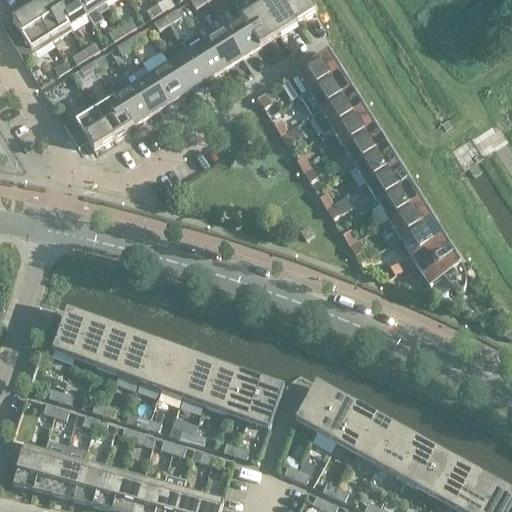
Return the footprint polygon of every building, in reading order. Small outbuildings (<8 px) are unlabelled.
[(88,19),(76,0),(51,0),(51,1),(72,34),(73,33),(71,29),(88,19)] [(101,0),(76,0),(88,19),(94,29),(95,28),(103,23),(100,17),(107,13),(109,12),(106,7),(101,0)] [(207,5),(204,0),(199,0),(192,5),(196,12),(207,5)] [(298,28),(280,0),(265,0),(258,5),(279,39),(298,28)] [(317,16),(307,0),(280,0),(298,28),(317,16)] [(51,1),(33,12),(54,46),(72,34),(51,1)] [(158,8),(163,16),(174,9),(169,1),(158,8)] [(279,39),(258,5),(240,16),(261,51),(279,39)] [(152,23),(163,16),(158,8),(147,15),(152,23)] [(54,46),(33,12),(13,24),(19,33),(9,39),(24,64),(54,46)] [(166,21),(170,28),(182,21),(177,14),(166,21)] [(261,51),(240,16),(238,17),(241,22),(224,33),(243,62),(261,51)] [(170,28),(166,21),(155,28),(159,35),(170,28)] [(121,31),(126,39),(137,32),(132,24),(121,31)] [(115,46),(126,39),(121,31),(110,38),(115,46)] [(243,62),(224,33),(206,44),(225,74),(243,62)] [(182,47),(188,56),(206,85),(225,74),(206,44),(201,36),(182,47)] [(129,44),(133,51),(145,44),(140,37),(129,44)] [(133,51),(129,44),(118,51),(122,58),(133,51)] [(84,54),(89,62),(100,55),(96,47),(84,54)] [(78,69),(89,62),(84,54),(73,61),(78,69)] [(161,55),(143,66),(145,69),(169,108),(187,97),(169,67),(161,55)] [(206,85),(188,56),(169,67),(187,97),(206,85)] [(341,77),(329,58),(288,84),(300,103),(301,102),(341,77)] [(92,67),(97,74),(108,67),(103,60),(92,67)] [(66,65),(54,72),(59,80),(71,73),(66,65)] [(97,74),(92,67),(81,74),(86,81),(97,74)] [(145,69),(126,81),(132,90),(151,120),(169,108),(145,69)] [(341,77),(301,102),(313,120),(353,96),(341,77)] [(126,81),(108,92),(112,98),(132,131),(151,120),(132,90),(126,81)] [(324,139),(333,133),(364,114),(353,96),(313,120),(324,139)] [(93,109),(114,143),(132,131),(112,98),(93,109)] [(258,102),(265,113),(272,108),(266,98),(258,102)] [(114,143),(93,109),(64,127),(79,152),(89,146),(95,155),(114,143)] [(333,133),(344,152),(376,132),(364,114),(333,133)] [(275,129),(281,140),(289,135),(282,125),(275,129)] [(344,152),(356,170),(387,151),(376,132),(344,152)] [(289,135),(281,140),(288,150),(295,145),(289,135)] [(356,170),(367,189),(399,169),(387,151),(356,170)] [(298,166),(304,176),(312,172),(305,161),(298,166)] [(367,189),(379,207),(410,188),(399,169),(367,189)] [(312,172),(304,176),(311,187),(318,182),(312,172)] [(379,207),(390,226),(422,206),(410,188),(379,207)] [(321,203),(327,213),(335,208),(328,198),(321,203)] [(402,244),(433,224),(422,206),(390,226),(402,244)] [(335,208),(327,213),(333,223),(341,219),(335,208)] [(411,259),(413,262),(444,243),(433,224),(402,244),(411,259)] [(301,235),(303,238),(306,244),(315,239),(310,230),(301,235)] [(343,239),(350,249),(357,245),(351,234),(343,239)] [(416,266),(425,280),(456,261),(444,243),(413,262),(416,266)] [(357,245),(350,249),(356,260),(364,255),(357,245)] [(411,259),(401,265),(405,273),(416,266),(413,262),(411,259)] [(464,275),(463,272),(456,261),(425,280),(431,291),(444,283),(446,285),(448,288),(450,289),(451,290),(454,292),(455,293),(458,295),(462,296),(465,296),(466,293),(467,289),(467,287),(467,284),(466,282),(466,279),(464,275)] [(405,273),(401,265),(391,271),(396,279),(405,273)] [(51,326),(42,352),(76,364),(88,329),(66,321),(62,330),(51,326)] [(110,337),(88,329),(76,364),(97,372),(110,337)] [(511,333),(503,339),(511,344),(511,333)] [(110,337),(97,372),(119,380),(131,344),(110,337)] [(153,352),(131,344),(119,380),(140,387),(153,352)] [(153,352),(140,387),(162,395),(174,360),(153,352)] [(174,360),(162,395),(183,403),(196,368),(174,360)] [(218,376),(196,368),(183,403),(205,411),(218,376)] [(218,376),(205,411),(226,419),(239,383),(218,376)] [(260,391),(239,383),(226,419),(248,426),(260,391)] [(260,391),(248,426),(270,434),(283,399),(260,391)] [(49,403),(60,406),(63,397),(52,393),(49,403)] [(317,437),(335,405),(314,393),(296,426),(317,437)] [(63,397),(60,406),(72,410),(75,400),(63,397)] [(355,416),(335,405),(317,437),(337,449),(355,416)] [(104,420),(107,410),(95,407),(92,416),(104,420)] [(55,421),(58,412),(47,408),(44,418),(55,421)] [(118,414),(107,410),(104,420),(115,424),(118,414)] [(58,412),(55,421),(67,425),(70,415),(58,412)] [(357,459),(375,427),(355,416),(337,449),(357,459)] [(94,434),(97,424),(86,420),(83,430),(94,434)] [(148,434),(151,424),(139,420),(136,430),(148,434)] [(97,424),(94,434),(106,437),(109,428),(97,424)] [(162,428),(151,424),(148,434),(159,437),(162,428)] [(395,438),(375,427),(357,459),(377,470),(395,438)] [(169,440),(180,444),(183,434),(172,431),(169,440)] [(133,446),(136,436),(125,433),(122,442),(133,446)] [(192,447),(195,438),(183,434),(180,444),(192,447)] [(136,436),(133,446),(145,449),(148,440),(136,436)] [(206,441),(195,438),(192,447),(203,451),(206,441)] [(395,438),(377,470),(397,482),(415,449),(395,438)] [(46,456),(35,493),(55,499),(68,451),(49,445),(46,456)] [(172,458),(175,448),(164,445),(161,454),(172,458)] [(46,456),(13,447),(7,465),(20,468),(14,487),(35,493),(46,456)] [(175,448),(172,458),(184,462),(187,452),(175,448)] [(235,461),(238,451),(227,448),(224,457),(235,461)] [(415,449),(397,482),(418,493),(436,460),(415,449)] [(68,451),(55,499),(75,504),(85,467),(88,455),(69,450),(68,451)] [(250,455),(238,451),(235,461),(247,464),(250,455)] [(203,457),(194,454),(191,464),(200,467),(203,457)] [(211,470),(214,461),(203,457),(200,467),(211,470)] [(456,471),(436,460),(418,493),(438,504),(456,471)] [(214,461),(211,470),(223,474),(226,464),(214,461)] [(85,467),(75,504),(94,510),(105,472),(85,467)] [(285,479),(296,484),(300,475),(289,470),(285,479)] [(456,471),(438,504),(452,511),(458,511),(475,482),(456,471)] [(105,472),(94,510),(103,511),(115,511),(125,478),(105,472)] [(296,484),(306,489),(311,480),(300,475),(296,484)] [(125,478),(115,511),(136,511),(145,483),(125,478)] [(164,489),(157,511),(178,511),(184,494),(186,485),(167,479),(164,489)] [(484,511),(495,493),(475,482),(458,511),(484,511)] [(145,483),(136,511),(157,511),(164,489),(145,483)] [(334,502),(338,492),(327,487),(323,497),(334,502)] [(349,497),(338,492),(334,502),(345,507),(349,497)] [(511,511),(511,502),(495,493),(484,511),(511,511)] [(184,494),(178,511),(199,511),(203,499),(184,494)] [(203,499),(199,511),(222,511),(224,505),(203,499)] [(318,511),(324,511),(328,505),(317,500),(313,509),(318,511)]
